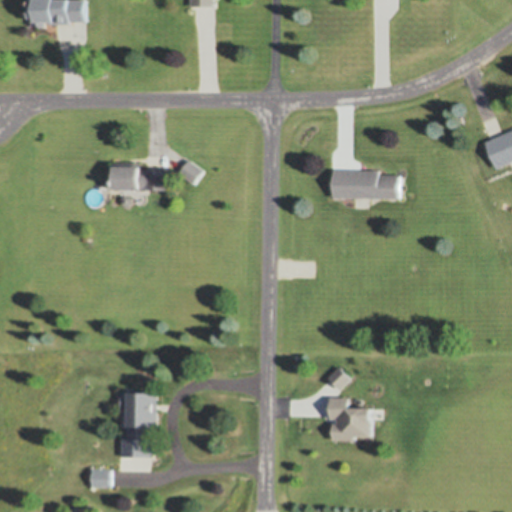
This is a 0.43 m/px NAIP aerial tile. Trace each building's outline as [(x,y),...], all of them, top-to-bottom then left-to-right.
[(33,0),(89,0),(89,21),(73,21),(73,23),(52,24),(52,22),(48,22),(48,26),(38,27),(37,25),(34,25),(34,18),(32,18),(32,6),(33,6),(33,0)] [(487,141),(511,130),(511,162),(499,168),(487,141)] [(191,159),(205,170),(195,184),(181,172),(191,159)] [(116,166),(142,165),(142,169),(172,169),(171,189),(116,189),(116,166)] [(335,169),(380,170),(380,174),(402,174),(401,198),(334,197),(335,169)] [(130,205),(126,205),(124,202),(124,198),(126,195),(131,196),(133,199),(133,203),(130,205)] [(331,378),(342,366),(353,378),(343,389),(331,378)] [(160,392),(159,427),(150,428),(150,438),(153,438),(153,457),(124,456),(124,438),(130,438),(130,412),(122,412),(123,392),(131,392),(131,393),(157,393),(157,392),(160,392)] [(333,397),(351,397),(351,408),(374,408),(374,437),(357,437),(357,440),(335,440),(335,424),(339,423),(339,419),(332,419),(333,397)] [(94,468),(114,468),(114,487),(94,487),(94,468)]
